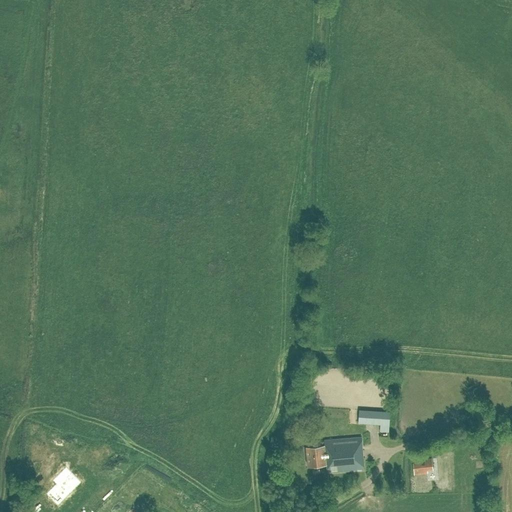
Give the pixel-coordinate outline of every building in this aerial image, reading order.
[(291,445),(302,438),(298,431),(287,439),(291,445)] [(364,468),(361,436),(335,439),(336,441),(323,443),(324,445),(306,447),(308,466),(326,464),(327,472),(364,468)] [(69,445),(40,473),(52,485),(46,491),(60,506),(55,507),(50,511),(124,511),(120,507),(115,501),(113,491),(104,492),(103,487),(100,483),(110,473),(87,450),(80,456),(69,445)] [(414,473),(426,472),(426,469),(431,468),(430,459),(419,460),(419,463),(413,463),(414,473)] [(198,501),(192,511),(201,511),(205,504),(198,501)]
